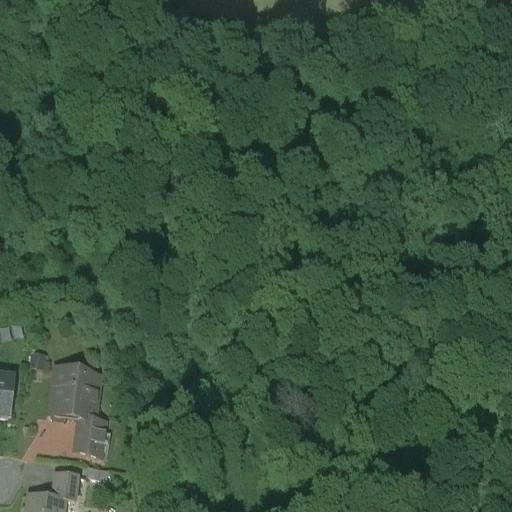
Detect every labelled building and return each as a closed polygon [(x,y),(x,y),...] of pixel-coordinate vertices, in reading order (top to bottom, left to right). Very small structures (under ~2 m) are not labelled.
[(98,382),(55,377),(49,423),(77,426),(92,428),(92,426),(98,382)] [(13,386),(0,384),(0,425),(8,427),(13,386)] [(92,428),(77,426),(73,459),(101,462),(105,428),(92,426),(92,428)] [(107,475),(86,473),(85,484),(106,487),(107,475)] [(52,506),(28,503),(27,511),(62,511),(63,508),(73,510),(76,485),(54,482),(52,506)]
